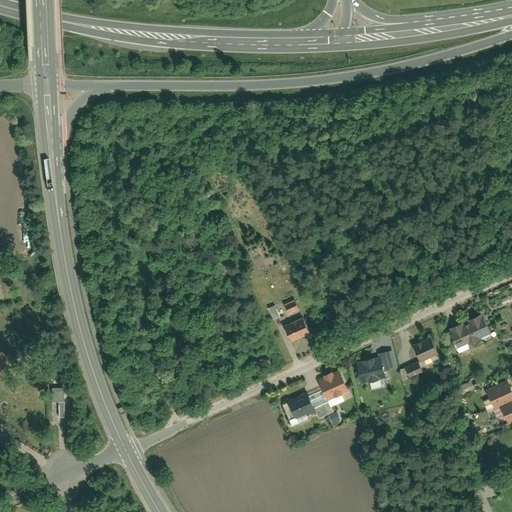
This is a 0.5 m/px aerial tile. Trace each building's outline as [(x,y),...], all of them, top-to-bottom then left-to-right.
[(0,303),(9,297),(0,284),(0,303)] [(283,303),(291,317),(303,311),(296,297),(283,303)] [(274,304),(268,307),(273,319),(280,316),(274,304)] [(483,313),(449,328),(458,347),(491,332),(483,313)] [(288,331),(296,344),(313,335),(306,321),(288,331)] [(418,356),(400,362),(407,378),(427,371),(424,359),(442,353),(437,337),(414,344),(418,356)] [(378,357),(357,361),(362,383),(387,378),(385,370),(397,367),(393,350),(377,353),(378,357)] [(342,375),(322,385),(330,401),(350,391),(342,375)] [(458,384),(459,392),(473,390),(472,382),(458,384)] [(511,394),(507,385),(489,394),(496,408),(502,405),(511,423),(511,422),(511,394)] [(54,423),(64,422),(63,393),(53,393),(54,423)] [(310,399),(291,407),(296,419),(315,411),(310,399)] [(328,402),(316,408),(321,418),(333,412),(328,402)] [(336,411),(328,414),(333,425),(341,421),(336,411)]
